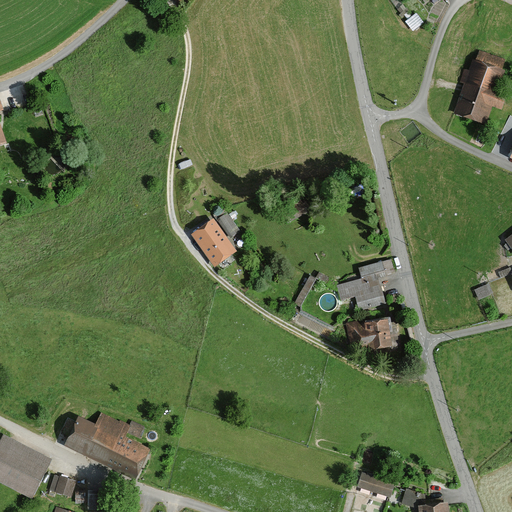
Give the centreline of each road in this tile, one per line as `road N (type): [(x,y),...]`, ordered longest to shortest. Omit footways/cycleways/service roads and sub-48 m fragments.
road 1 (track): [(168,0),(188,45),(169,192),(177,233),(226,286),(279,322),(395,377),(431,375)]
road 2 (tertiary): [(370,118),(431,375),(479,511)]
road 3 (residential): [(0,420),(133,487),(214,511)]
road 4 (residential): [(370,118),(416,112),(511,166)]
road 5 (residential): [(121,0),(48,63),(0,85)]
road 6 (tertiary): [(348,0),(370,118)]
